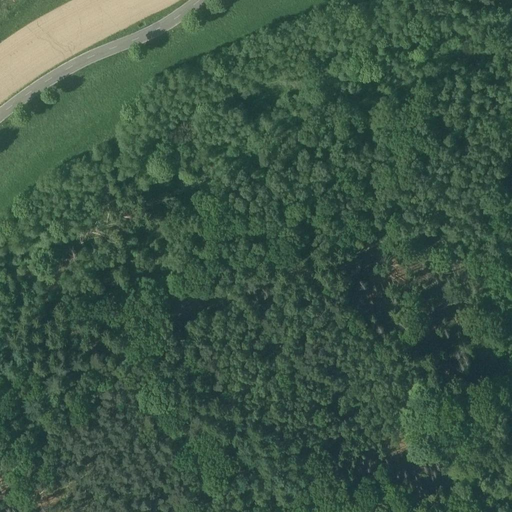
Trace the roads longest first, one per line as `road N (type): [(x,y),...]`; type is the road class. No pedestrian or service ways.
road 1 (track): [(90,307),(342,511)]
road 2 (track): [(445,511),(496,257)]
road 3 (secondary): [(197,0),(0,127)]
